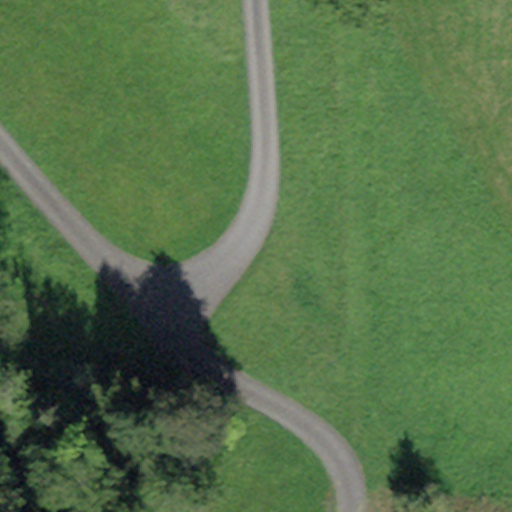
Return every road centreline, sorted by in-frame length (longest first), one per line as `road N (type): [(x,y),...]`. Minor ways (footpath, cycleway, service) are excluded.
road 1 (track): [(255,0),(262,154),(254,210),(238,246),(210,274),(174,291),(146,288),(120,271),(0,145)]
road 2 (track): [(174,291),(200,357),(311,427),(341,463),(350,511)]
